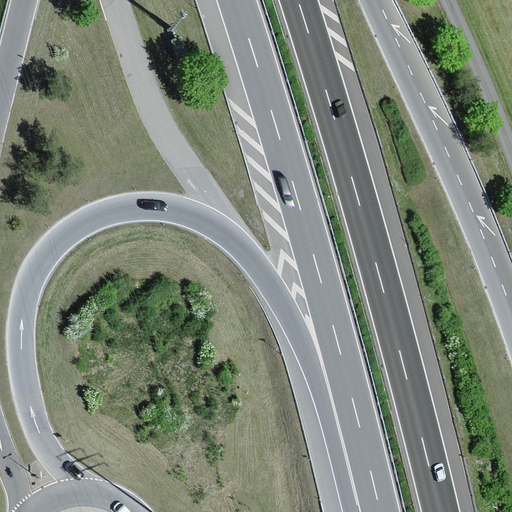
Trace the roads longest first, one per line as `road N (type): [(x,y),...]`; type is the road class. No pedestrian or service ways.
road 1 (motorway): [(92,496),(61,468),(32,415),(22,313),(33,277),(69,232),(103,214),(154,207),(215,226),(271,286),(309,363),(351,511)]
road 2 (motorway): [(235,0),(378,511)]
road 3 (motorway): [(439,511),(300,0)]
road 4 (motorway): [(494,287),(368,0)]
road 5 (unclassified): [(447,0),(511,151)]
